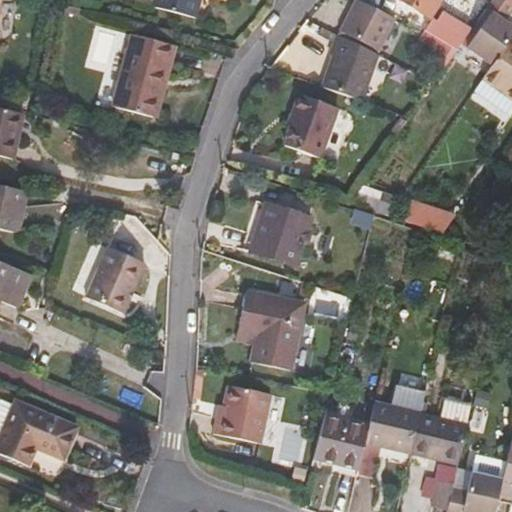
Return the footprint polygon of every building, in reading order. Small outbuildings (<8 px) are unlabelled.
[(193,17),(197,0),(153,0),(152,7),(193,17)] [(394,17),(360,0),(353,0),(353,1),(392,21),(394,17)] [(397,0),(428,18),(439,0),(397,0)] [(491,66),(510,39),(511,35),(511,27),(505,22),(511,11),(511,0),(491,0),(485,9),(490,12),(465,47),(491,66)] [(392,21),(353,1),(338,31),(378,50),(392,21)] [(464,24),(441,10),(434,22),(458,35),(464,24)] [(450,48),(458,35),(434,22),(431,20),(424,32),(449,47),(450,48)] [(378,50),(338,31),(336,36),(376,55),(378,50)] [(449,47),(424,32),(421,36),(447,50),(449,47)] [(130,35),(110,105),(150,116),(160,78),(166,80),(175,47),(130,35)] [(327,53),(332,55),(320,87),(361,101),(377,56),(376,55),(336,36),(327,53)] [(417,42),(443,57),(447,50),(421,36),(417,42)] [(511,40),(510,39),(491,66),(482,78),(511,98),(511,40)] [(150,116),(155,118),(166,80),(160,78),(150,116)] [(293,113),(281,145),(316,158),(334,109),(295,94),(289,111),(293,113)] [(0,155),(12,159),(18,136),(13,135),(17,114),(0,109),(0,155)] [(18,136),(23,115),(17,114),(13,135),(18,136)] [(0,229),(19,234),(28,192),(0,185),(0,229)] [(347,201),(386,215),(398,198),(360,185),(347,201)] [(294,266),(308,220),(264,206),(249,251),(294,266)] [(413,224),(441,234),(453,217),(419,206),(413,224)] [(121,313),(143,263),(106,248),(85,297),(121,313)] [(0,300),(17,307),(31,275),(0,262),(0,300)] [(304,303),(244,291),(236,332),(254,335),(252,348),(249,362),(291,371),(304,303)] [(252,348),(254,335),(236,332),(234,343),(252,348)] [(259,444),(269,395),(226,386),(222,405),(220,417),(216,417),(212,434),(259,444)] [(423,392),(397,386),(392,406),(418,413),(423,392)] [(2,394),(0,398),(0,423),(2,424),(13,398),(2,394)] [(36,451),(39,444),(67,456),(79,427),(13,398),(2,424),(0,428),(0,453),(29,467),(36,451)] [(392,406),(373,402),(367,425),(366,433),(363,443),(409,453),(418,414),(418,413),(392,406)] [(465,426),(469,411),(440,404),(436,418),(444,420),(465,426)] [(366,433),(367,425),(322,414),(321,422),(366,433)] [(456,466),(465,426),(444,420),(436,418),(418,414),(409,453),(408,455),(456,466)] [(366,433),(321,422),(313,453),(359,464),(363,443),(366,433)] [(511,496),(511,435),(500,479),(497,493),(511,496)] [(36,451),(63,463),(67,456),(39,444),(36,451)] [(313,453),(311,460),(357,471),(359,464),(313,453)] [(492,511),(497,493),(500,479),(470,472),(465,491),(451,488),(445,511),(492,511)] [(436,479),(429,507),(445,511),(451,488),(452,483),(436,479)]
